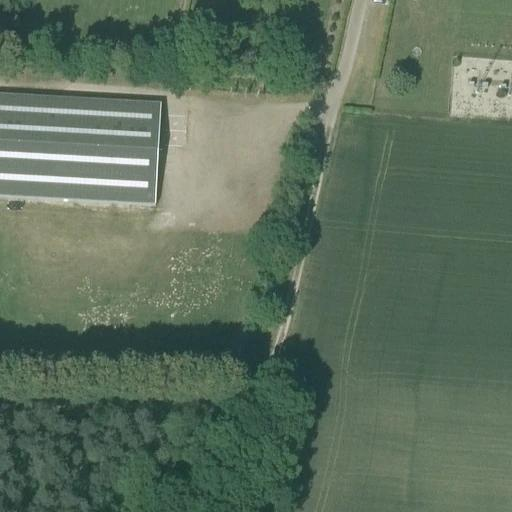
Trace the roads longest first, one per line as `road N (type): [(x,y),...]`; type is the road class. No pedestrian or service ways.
road 1 (track): [(329,114),(279,338),(237,407)]
road 2 (track): [(237,407),(162,511)]
